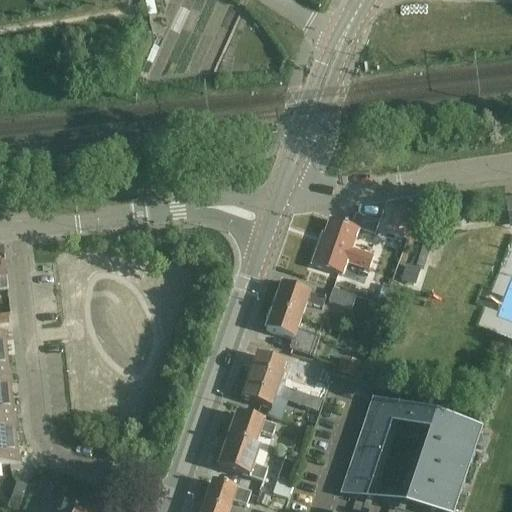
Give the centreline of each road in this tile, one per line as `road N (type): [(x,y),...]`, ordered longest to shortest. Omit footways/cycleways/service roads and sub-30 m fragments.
road 1 (residential): [(173,495),(48,447),(37,420),(17,228)]
road 2 (tertiary): [(173,495),(275,203)]
road 3 (residential): [(17,228),(275,203)]
road 4 (residential): [(275,203),(511,169)]
road 5 (tertiary): [(275,203),(338,43)]
road 6 (residential): [(321,511),(362,390)]
